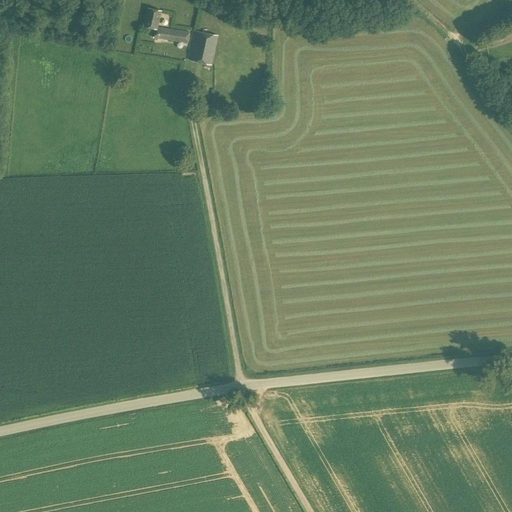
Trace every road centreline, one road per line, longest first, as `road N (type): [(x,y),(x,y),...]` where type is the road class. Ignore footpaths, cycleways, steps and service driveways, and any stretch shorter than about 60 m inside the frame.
road 1 (unclassified): [(0,433),(243,386),(511,359)]
road 2 (unknown): [(193,118),(243,386)]
road 3 (track): [(243,386),(309,511)]
